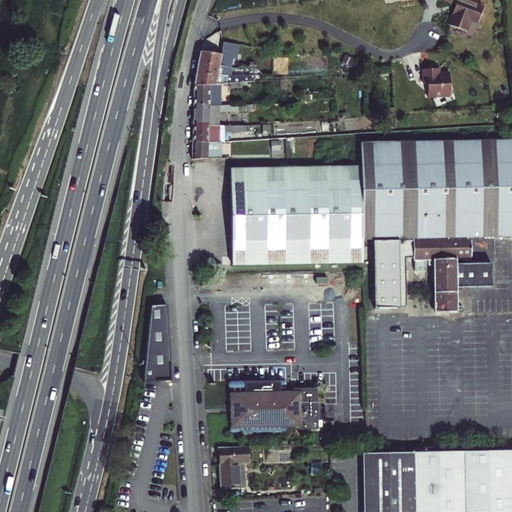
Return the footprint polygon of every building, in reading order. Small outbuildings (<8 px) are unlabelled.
[(439,0),(454,6),(447,26),(466,32),(470,21),(476,23),(478,16),(481,15),(479,14),(481,7),(474,4),(475,0),(439,0)] [(201,50),(199,61),(233,68),(235,68),(239,44),(223,42),(222,54),(201,50)] [(199,61),(197,72),(231,75),(233,68),(199,61)] [(440,69),(423,71),(424,86),(428,85),(429,99),(452,97),(450,74),(440,75),(440,69)] [(197,72),(194,84),(223,84),(249,82),(249,79),(239,78),(239,76),(231,75),(197,72)] [(194,84),(194,104),(223,105),(223,84),(194,84)] [(194,104),(194,125),(236,125),(245,125),(245,121),(218,122),(218,112),(254,111),(254,104),(228,104),(223,105),(194,104)] [(194,125),(194,142),(222,141),(225,141),(225,132),(236,132),(236,125),(194,125)] [(511,137),(362,143),(362,162),(363,239),(402,238),(409,238),(466,235),(511,233),(511,137)] [(222,141),(194,142),(194,159),(222,158),(222,141)] [(362,162),(231,166),(233,262),(349,258),(363,258),(363,239),(362,162)] [(466,235),(409,238),(410,258),(410,260),(411,260),(411,270),(414,273),(419,273),(422,270),(422,260),(425,260),(431,263),(431,291),(433,291),(433,311),(453,310),(453,291),(454,291),(453,285),(489,284),(487,260),(452,262),(452,258),(467,257),(466,235)] [(371,309),(404,309),(403,258),(410,258),(409,238),(402,238),(402,240),(370,242),(371,309)] [(166,305),(150,306),(149,322),(143,383),(171,381),(166,305)] [(233,425),(233,431),(288,431),(288,422),(299,422),(299,428),(319,427),(318,419),(322,419),(322,403),(319,404),(319,390),(298,390),(298,396),(296,396),(296,394),(291,394),(291,396),(288,396),(288,386),(248,386),(248,396),(238,396),(238,422),(284,422),(284,424),(233,425)] [(252,446),(222,446),(225,489),(250,487),(248,463),(253,463),(252,446)] [(511,511),(511,450),(363,454),(364,511),(511,511)]
